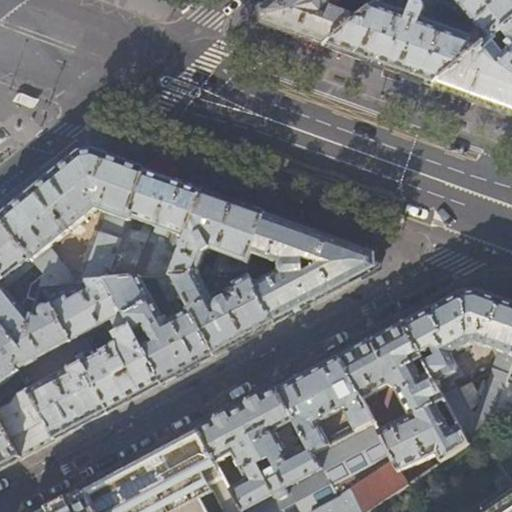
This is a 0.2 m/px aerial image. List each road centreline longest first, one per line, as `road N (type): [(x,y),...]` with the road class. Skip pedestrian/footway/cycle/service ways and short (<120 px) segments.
road 1 (residential): [(0,502),(456,261),(492,198)]
road 2 (secondary): [(492,198),(138,71)]
road 3 (tertiary): [(0,183),(138,71)]
road 4 (secondary): [(138,71),(0,21)]
